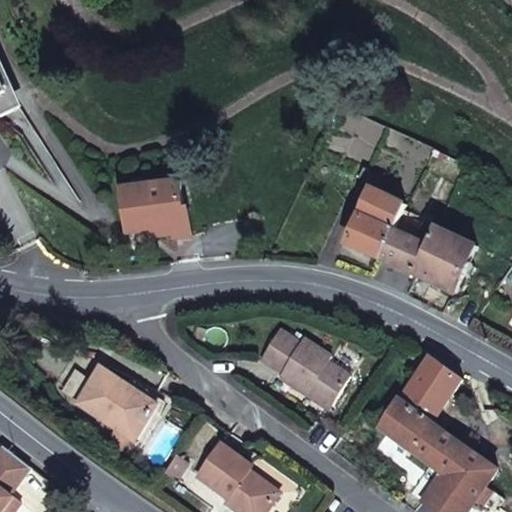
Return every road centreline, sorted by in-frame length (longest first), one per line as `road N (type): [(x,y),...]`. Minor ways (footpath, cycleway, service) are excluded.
road 1 (tertiary): [(511,374),(388,304),(322,280),(268,275),(124,297)]
road 2 (residential): [(124,297),(190,369),(390,511)]
road 3 (secondary): [(0,399),(128,502)]
road 4 (tertiary): [(124,297),(0,286)]
